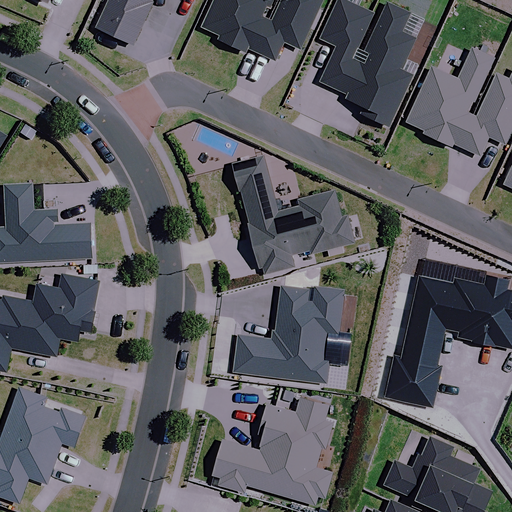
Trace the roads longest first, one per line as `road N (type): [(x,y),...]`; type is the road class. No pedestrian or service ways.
road 1 (residential): [(109,118),(167,91),(193,93),(511,242)]
road 2 (residential): [(125,511),(155,398),(169,257),(160,211),(109,118)]
road 3 (residential): [(109,118),(50,68),(0,45)]
